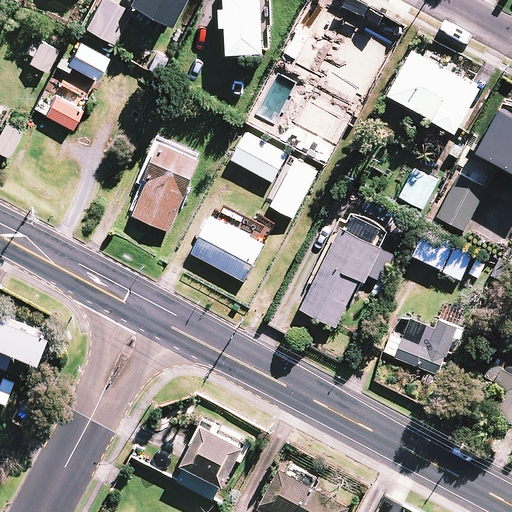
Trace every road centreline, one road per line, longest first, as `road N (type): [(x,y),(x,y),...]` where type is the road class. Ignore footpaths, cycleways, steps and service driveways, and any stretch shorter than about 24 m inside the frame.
road 1 (tertiary): [(145,315),(511,507)]
road 2 (residential): [(145,315),(42,511)]
road 3 (tertiary): [(0,235),(145,315)]
